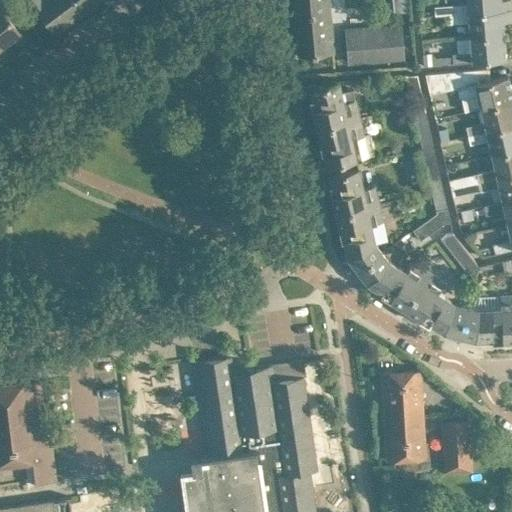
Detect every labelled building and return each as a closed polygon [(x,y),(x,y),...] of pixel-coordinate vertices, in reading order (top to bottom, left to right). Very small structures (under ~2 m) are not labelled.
[(96,0),(20,0),(28,10),(34,5),(54,32),(96,0)] [(327,0),(289,0),(291,10),(294,10),(299,55),(333,52),(327,0)] [(441,14),(449,13),(511,8),(510,0),(466,0),(467,3),(433,5),(434,15),(441,14)] [(0,45),(11,37),(16,43),(24,37),(0,4),(0,45)] [(511,19),(511,8),(449,13),(449,23),(468,21),(470,37),(503,34),(502,20),(511,19)] [(399,25),(346,30),(349,61),(402,56),(399,25)] [(505,58),(503,34),(470,37),(471,51),(452,52),(452,62),(505,58)] [(477,92),(480,107),(511,99),(511,95),(507,75),(489,79),(488,67),(425,73),(429,93),(456,87),(458,96),(477,92)] [(417,73),(405,74),(414,112),(425,109),(417,73)] [(314,107),(312,108),(316,126),(358,116),(355,99),(343,101),(338,80),(309,87),(314,107)] [(484,121),(465,125),(467,134),(511,124),(511,99),(480,107),(484,121)] [(425,109),(414,112),(421,147),(432,145),(425,109)] [(327,164),(347,160),(373,154),(368,133),(363,134),(358,116),(316,126),(320,144),(322,143),(327,164)] [(469,143),(488,139),(491,154),(511,148),(511,124),(467,134),(469,143)] [(446,127),(437,129),(440,141),(448,139),(446,127)] [(432,145),(421,147),(428,179),(439,176),(432,145)] [(478,181),(511,173),(511,148),(491,154),(494,168),(476,172),(478,181)] [(334,193),(331,194),(335,212),(378,202),(374,184),(362,186),(358,166),(329,172),(334,193)] [(502,201),(511,198),(511,173),(478,181),(480,190),(499,186),(502,200),(502,201)] [(463,175),(448,179),(450,188),(465,184),(463,175)] [(439,176),(428,179),(435,211),(446,208),(439,176)] [(465,184),(450,188),(452,196),(467,193),(465,184)] [(471,207),(474,217),(504,210),(507,225),(511,223),(511,198),(502,201),(502,200),(471,207)] [(382,220),(378,202),(335,212),(339,230),(342,229),(346,250),(348,250),(349,255),(359,268),(381,250),(375,242),(370,222),(382,220)] [(470,207),(460,209),(463,219),(472,217),(470,207)] [(444,221),(449,221),(449,219),(446,208),(435,211),(435,212),(412,229),(419,239),(444,221)] [(511,223),(507,225),(511,238),(492,243),(494,253),(511,248),(511,223)] [(452,232),(452,233),(445,244),(473,279),(478,264),(452,232)] [(388,260),(381,250),(359,268),(368,280),(372,283),(372,284),(390,295),(389,298),(404,307),(428,271),(412,261),(406,271),(388,260)] [(511,256),(501,259),(504,271),(511,268),(511,256)] [(437,291),(443,281),(428,271),(404,307),(420,317),(421,315),(439,327),(440,326),(444,328),(460,333),(468,306),(454,302),(437,291)] [(480,296),(470,293),(468,306),(460,333),(475,336),(480,336),(480,337),(501,336),(501,339),(511,338),(511,294),(500,295),(480,296)] [(313,511),(308,469),(315,468),(301,375),(305,375),(302,358),(255,365),(255,366),(230,370),(228,355),(196,360),(210,454),(200,455),(200,456),(196,456),(197,456),(190,457),(190,460),(191,460),(192,466),(180,468),(186,511),(313,511)] [(420,368),(381,371),(386,459),(425,457),(420,368)] [(47,446),(39,380),(0,384),(0,465),(32,461),(34,482),(55,480),(50,445),(47,446)] [(443,459),(471,457),(469,419),(441,421),(443,459)] [(71,511),(69,495),(0,505),(0,511),(71,511)]
